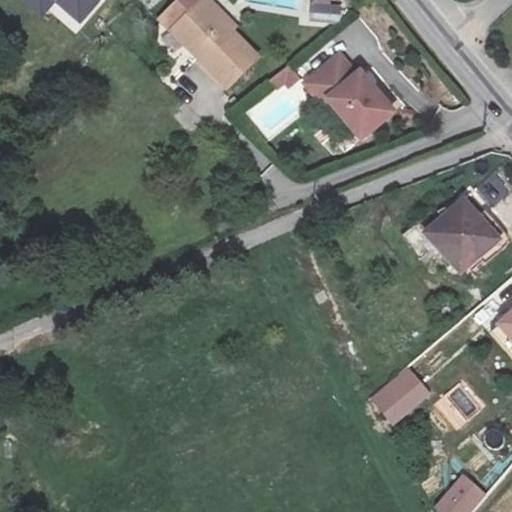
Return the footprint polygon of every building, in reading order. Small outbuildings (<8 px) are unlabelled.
[(21,0),(42,18),(54,4),(80,26),(102,0),(21,0)] [(187,29),(212,37),(221,34),(192,0),(164,0),(152,9),(160,21),(173,13),(187,29)] [(336,24),(336,0),(310,0),(310,24),(336,24)] [(230,63),(212,37),(187,29),(173,13),(160,21),(143,33),(190,93),(230,63)] [(327,143),(363,118),(336,83),(327,90),(308,69),(273,95),(291,118),(301,111),(327,143)] [(455,259),(422,218),(381,248),(412,292),(455,259)] [(390,327),(409,325),(408,308),(388,309),(390,327)] [(511,371),(511,328),(497,311),(455,346),(493,388),(511,371)] [(409,367),(368,398),(390,427),(431,396),(409,367)]
